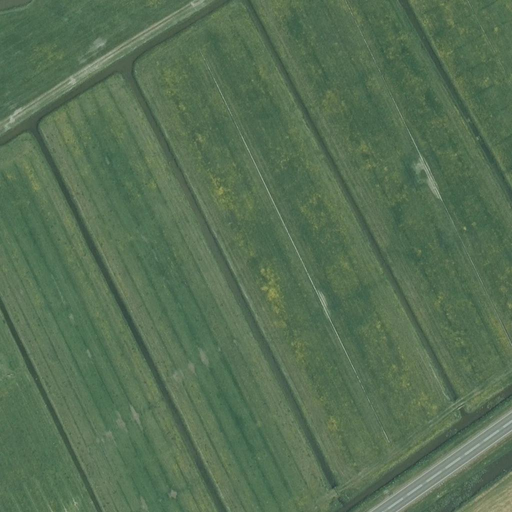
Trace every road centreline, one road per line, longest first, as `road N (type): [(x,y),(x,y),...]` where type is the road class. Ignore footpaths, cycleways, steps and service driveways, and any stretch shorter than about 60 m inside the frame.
road 1 (track): [(195,0),(0,123)]
road 2 (trunk): [(384,511),(511,421)]
